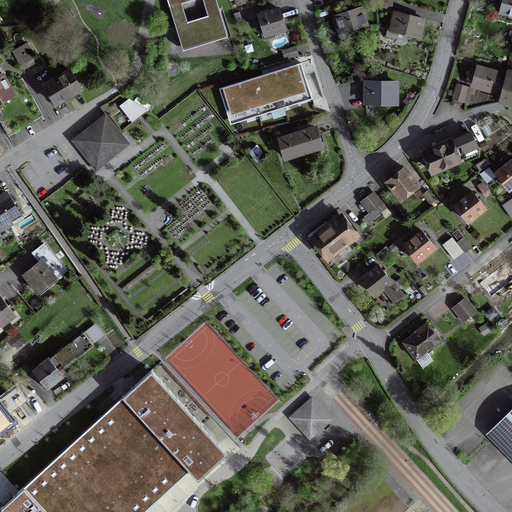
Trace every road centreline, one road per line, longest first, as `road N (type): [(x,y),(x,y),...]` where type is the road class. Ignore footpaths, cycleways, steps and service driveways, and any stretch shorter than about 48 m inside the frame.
road 1 (residential): [(0,456),(286,235)]
road 2 (residential): [(359,178),(411,129),(427,101),(458,0)]
road 3 (residential): [(493,511),(414,419),(370,347)]
road 4 (residential): [(301,0),(359,178)]
road 5 (residential): [(511,236),(370,347)]
road 6 (residential): [(0,165),(120,87)]
road 7 (residential): [(370,347),(286,235)]
